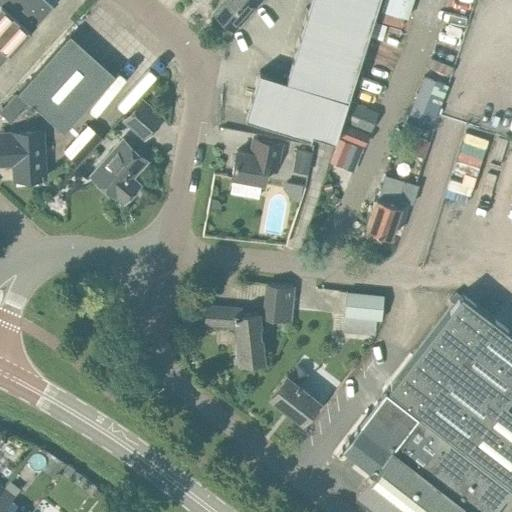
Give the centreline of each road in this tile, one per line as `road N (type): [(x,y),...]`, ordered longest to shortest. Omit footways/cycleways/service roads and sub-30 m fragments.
road 1 (unclassified): [(344,511),(163,373),(153,333),(168,263)]
road 2 (unclassified): [(168,263),(195,72),(191,59),(127,0)]
road 3 (tertiary): [(206,511),(66,413),(0,377)]
road 4 (unclassified): [(0,301),(49,259),(168,263)]
